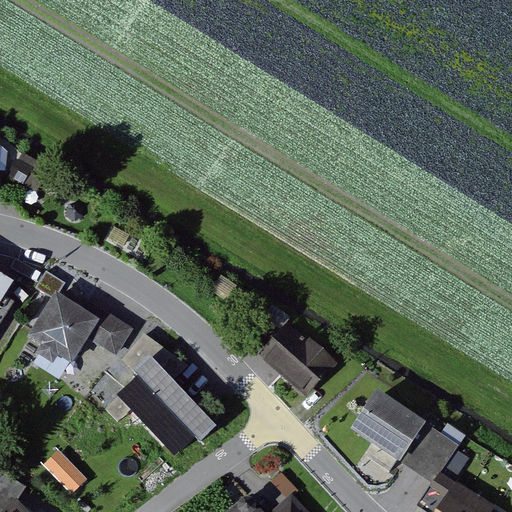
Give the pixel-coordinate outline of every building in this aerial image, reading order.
[(22,285),(0,271),(0,306),(6,310),(13,299),(22,285)] [(38,289),(57,301),(61,294),(67,285),(49,273),(38,289)] [(94,342),(106,322),(86,310),(61,294),(57,301),(34,337),(79,365),(94,342)] [(0,306),(0,332),(19,303),(13,299),(6,310),(0,306)] [(91,302),(86,310),(106,322),(94,342),(119,358),(137,330),(91,302)] [(312,399),(339,368),(293,328),(267,359),(312,399)] [(148,336),(125,362),(143,379),(160,363),(177,381),(192,367),(148,336)] [(183,459),(219,425),(177,381),(160,363),(143,379),(124,397),(183,459)] [(428,481),(454,443),(382,394),(356,431),(428,481)] [(505,511),(442,474),(425,501),(442,511),(505,511)] [(37,511),(26,499),(22,502),(0,488),(0,511),(37,511)] [(309,511),(296,496),(276,511),(256,511),(248,502),(236,511),(309,511)]
